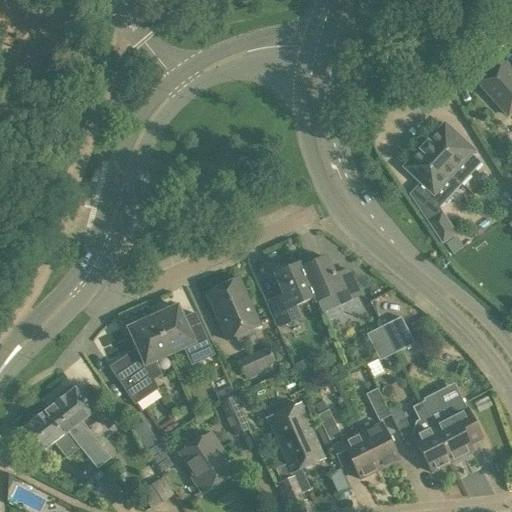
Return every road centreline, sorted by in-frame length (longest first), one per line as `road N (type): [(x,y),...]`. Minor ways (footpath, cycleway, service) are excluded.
road 1 (primary): [(511,367),(473,319),(384,241),(331,172),(318,112),(322,48)]
road 2 (tertiary): [(77,288),(109,232),(141,131),(180,86)]
road 3 (residential): [(311,214),(122,292),(106,311)]
road 4 (residential): [(377,134),(494,0)]
road 5 (tertiary): [(180,86),(242,54),(322,48)]
